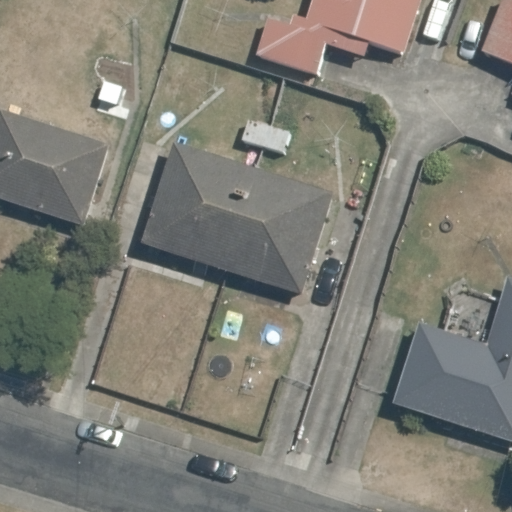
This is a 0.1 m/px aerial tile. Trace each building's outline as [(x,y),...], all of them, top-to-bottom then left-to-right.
[(429,0),(320,0),(313,29),(274,19),(262,61),(322,77),(330,50),(369,60),(373,47),(414,58),(429,0)] [(511,2),(509,1),(488,59),(511,67),(511,2)] [(136,55),(99,48),(92,80),(99,82),(95,101),(125,108),(136,55)] [(109,149),(4,116),(0,127),(0,202),(84,228),(109,149)] [(294,132),(249,122),(243,145),(288,156),(294,132)] [(339,199),(181,151),(151,251),(309,298),(339,199)] [(511,291),(492,352),(424,331),(399,410),(511,446),(511,291)]
